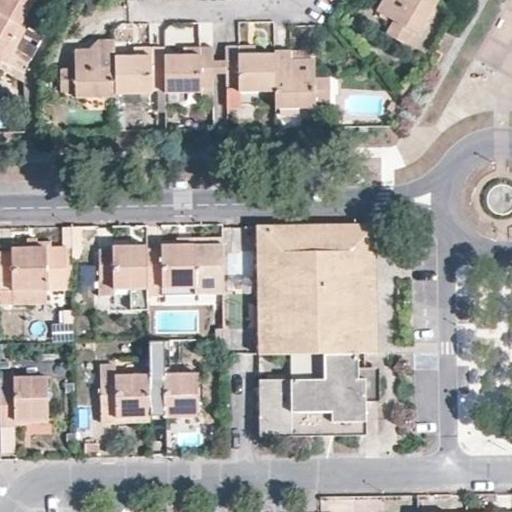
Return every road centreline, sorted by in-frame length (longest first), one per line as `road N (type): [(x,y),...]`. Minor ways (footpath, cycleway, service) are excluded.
road 1 (residential): [(14,511),(32,485),(60,476),(451,470)]
road 2 (residential): [(0,205),(448,203)]
road 3 (residential): [(464,235),(449,250),(451,470)]
